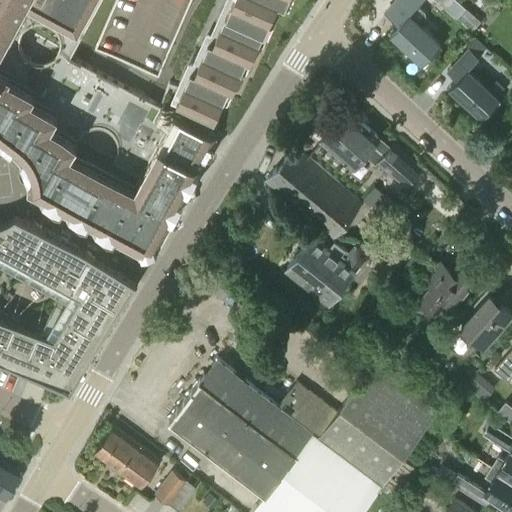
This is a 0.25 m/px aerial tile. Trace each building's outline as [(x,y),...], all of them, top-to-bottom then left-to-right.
[(30,184),(144,247),(145,246),(155,243),(157,243),(217,135),(60,48),(57,52),(55,55),(51,57),(47,59),(44,60),(39,60),(36,59),(33,58),(31,57),(27,54),(23,49),(21,44),(21,38),(23,31),(27,25),(32,22),(37,20),(41,19),(44,20),(46,20),(49,21),(51,22),(66,30),(79,39),(101,0),(0,0),(0,132),(8,138),(19,148),(27,159),(30,168),(31,179),(30,184)] [(263,31),(277,1),(276,0),(233,0),(227,13),(263,31)] [(402,0),(387,17),(396,25),(388,33),(420,64),(439,44),(420,27),(425,22),(425,12),(417,4),(419,0),(402,0)] [(457,0),(437,0),(472,30),(481,21),(457,0)] [(250,62),(263,31),(227,13),(213,44),(245,60),(250,62)] [(480,118),(497,99),(465,70),(485,49),(472,37),(464,46),(467,48),(446,71),(455,80),(448,88),(480,118)] [(231,91),(245,60),(213,44),(208,42),(195,72),(227,89),(231,91)] [(214,119),(227,89),(195,72),(191,71),(181,94),(188,97),(184,105),(214,119)] [(351,167),(377,137),(345,109),(319,139),(351,167)] [(403,187),(419,168),(391,145),(376,163),(403,187)] [(331,237),(360,203),(294,147),(265,180),(331,237)] [(0,314),(0,358),(71,388),(78,376),(86,364),(95,349),(102,337),(111,322),(127,296),(137,280),(77,246),(78,244),(48,227),(47,230),(16,213),(13,215),(9,217),(6,219),(2,221),(0,221),(0,250),(72,291),(69,297),(61,311),(53,307),(40,331),(0,314)] [(326,249),(310,236),(285,267),(328,301),(365,254),(355,246),(349,253),(333,240),(326,249)] [(454,272),(438,260),(421,280),(430,287),(419,301),(435,314),(445,302),(452,308),(474,281),(458,267),(454,272)] [(484,347),(511,315),(511,313),(490,294),(461,327),(484,347)] [(503,342),(496,349),(500,352),(506,345),(503,342)] [(426,353),(432,358),(440,349),(434,344),(426,353)] [(511,348),(494,369),(508,381),(511,376),(511,348)] [(359,511),(438,409),(375,361),(338,410),(296,378),(278,403),(216,356),(169,418),(265,492),(249,511),(359,511)] [(490,391),(473,376),(467,384),(483,398),(490,391)] [(511,438),(489,424),(483,433),(511,451),(505,460),(499,456),(492,467),(511,479),(511,438)] [(139,484),(159,458),(113,425),(94,452),(139,484)] [(0,495),(2,497),(18,468),(0,458),(0,495)] [(511,509),(511,479),(492,467),(484,480),(490,484),(484,492),(511,509)] [(168,501),(185,478),(172,468),(155,491),(168,501)] [(457,473),(450,483),(475,498),(481,489),(457,473)] [(218,500),(210,493),(203,501),(212,507),(218,500)] [(474,511),(453,498),(444,511),(474,511)]
